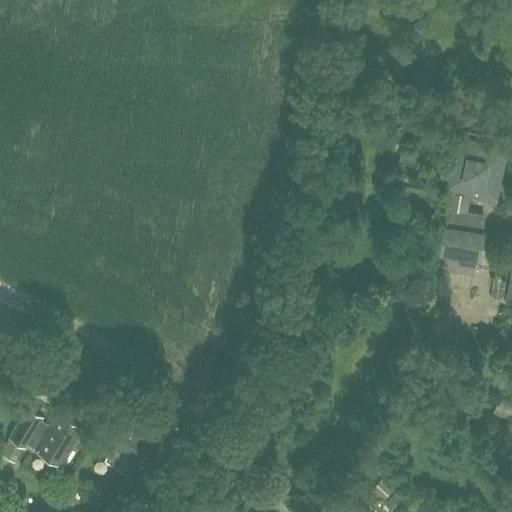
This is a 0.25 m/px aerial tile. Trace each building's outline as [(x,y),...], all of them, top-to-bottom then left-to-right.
[(450,108),(466,111),(469,96),(454,92),(450,108)] [(352,118),(353,139),(371,138),(370,117),(352,118)] [(404,148),(401,164),(417,167),(420,151),(404,148)] [(495,184),(502,152),(487,149),(480,181),(462,177),(461,179),(447,176),(445,187),(459,190),(459,193),(494,200),(498,185),(495,184)] [(450,191),(447,209),(480,215),(483,198),(450,191)] [(483,215),(447,209),(437,266),(473,272),(476,255),(477,255),(481,232),(480,232),(483,215)] [(337,275),(347,278),(352,262),(342,259),(337,275)] [(476,299),(480,275),(433,268),(429,292),(476,299)] [(10,387),(2,403),(17,412),(26,396),(10,387)] [(492,413),(507,419),(511,406),(511,405),(496,400),(492,413)] [(23,444),(24,445),(26,441),(34,447),(34,448),(60,463),(82,426),(56,410),(48,424),(39,419),(41,416),(26,406),(8,436),(12,437),(2,454),(14,460),(23,444)] [(151,439),(124,421),(110,443),(136,461),(151,439)] [(157,443),(130,485),(144,494),(172,452),(157,443)]
